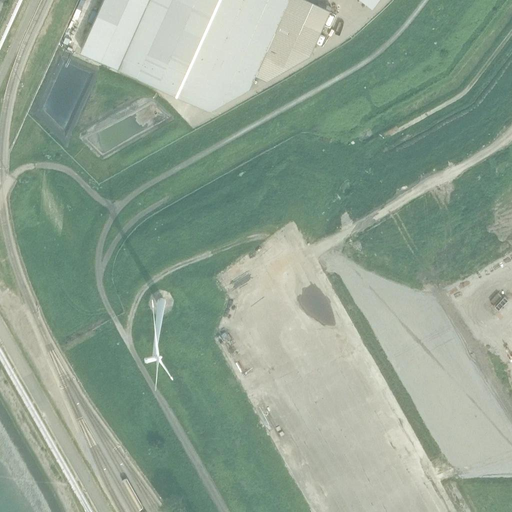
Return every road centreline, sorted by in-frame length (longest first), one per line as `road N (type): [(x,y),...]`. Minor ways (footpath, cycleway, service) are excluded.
road 1 (unclassified): [(113,316),(98,261),(123,202),(363,63),(400,37),(428,0)]
road 2 (track): [(511,140),(261,286)]
